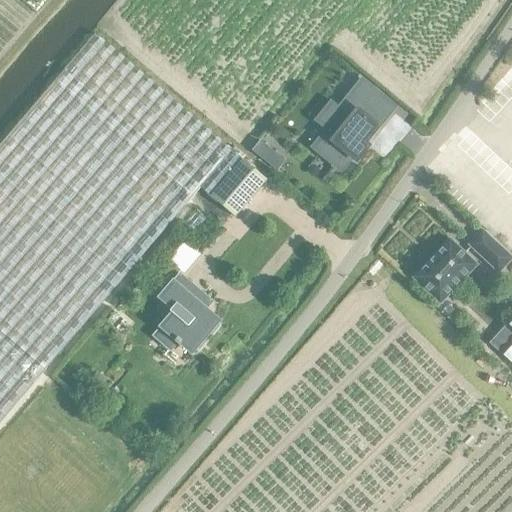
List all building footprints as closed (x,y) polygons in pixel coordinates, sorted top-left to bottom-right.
[(329,129),(314,148),(341,170),(352,156),(357,160),(369,146),(365,143),(378,126),(362,113),(363,113),(378,94),(363,81),(339,110),(332,104),(318,120),(329,129)] [(211,133),(179,170),(236,218),(267,181),(211,133)] [(285,161),(261,141),(253,150),(278,170),(285,161)] [(469,244),(500,272),(511,259),(511,256),(482,229),(469,244)] [(449,238),(412,278),(440,304),(478,264),(449,238)] [(187,241),(171,258),(184,270),(200,252),(187,241)] [(174,314),(155,336),(170,349),(177,341),(180,344),(181,343),(192,352),(196,347),(199,349),(206,340),(204,338),(210,331),(213,334),(219,326),(216,323),(218,321),(204,310),(211,302),(180,276),(162,298),(173,308),(171,311),(174,314)] [(0,506),(4,510),(1,511),(22,511),(31,501),(2,475),(0,477),(0,506)]
